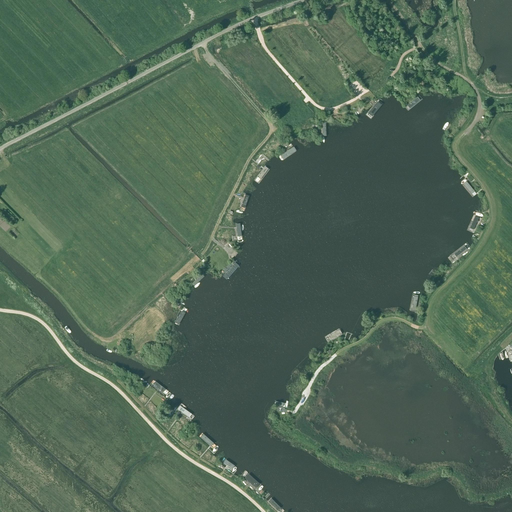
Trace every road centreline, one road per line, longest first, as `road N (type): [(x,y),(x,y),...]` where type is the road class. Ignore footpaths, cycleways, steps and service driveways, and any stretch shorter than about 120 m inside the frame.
road 1 (track): [(217,64),(271,126),(202,249),(150,304)]
road 2 (track): [(254,19),(277,64),(317,106),(338,108),(360,92)]
